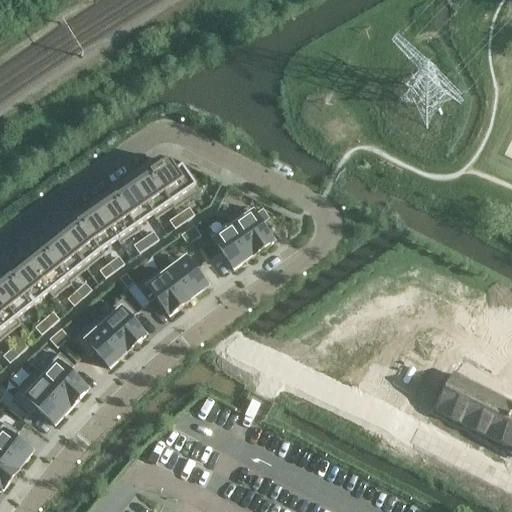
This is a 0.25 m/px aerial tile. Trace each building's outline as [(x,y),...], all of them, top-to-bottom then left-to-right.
[(170,163),(150,177),(174,210),(173,211),(174,213),(175,212),(200,195),(182,169),(177,173),(170,163)] [(174,210),(150,177),(133,189),(153,219),(152,219),(155,223),(156,223),(173,211),(174,210)] [(153,219),(133,189),(115,201),(136,231),(137,230),(152,219),(153,219)] [(136,231),(115,201),(97,213),(118,243),(117,244),(120,248),(121,247),(139,235),(139,234),(137,230),(136,231)] [(228,224),(232,230),(233,229),(253,259),(273,246),(249,210),(229,223),(228,224)] [(189,211),(179,217),(180,219),(185,225),(195,219),(190,212),(189,211)] [(263,212),(254,217),(261,227),(270,222),(263,212)] [(118,243),(97,213),(79,226),(101,255),(117,244),(118,243)] [(179,217),(169,224),(170,226),(175,232),(185,225),(180,219),(179,217)] [(101,255),(79,226),(77,227),(61,240),(87,272),(103,259),(104,258),(101,255)] [(201,239),(194,229),(188,234),(194,243),(201,239)] [(233,229),(232,230),(214,243),(222,255),(234,273),(253,259),(233,229)] [(194,243),(188,234),(181,238),(188,248),(194,243)] [(154,235),(144,242),(144,243),(149,250),(159,243),(154,236),(154,235)] [(87,272),(61,240),(44,253),(70,286),(70,285),(87,272)] [(144,242),(134,249),(134,250),(139,257),(149,250),(144,243),(144,242)] [(70,286),(44,253),(27,267),(50,296),(49,296),(53,302),(54,301),(71,288),(72,287),(70,285),(70,286)] [(119,260),(109,267),(110,268),(115,275),(125,268),(119,261),(119,260)] [(186,262),(168,275),(167,276),(188,305),(208,291),(195,274),(186,262)] [(50,296),(27,267),(10,281),(33,309),(49,296),(50,296)] [(109,267),(100,274),(100,275),(105,282),(115,275),(110,268),(109,267)] [(167,276),(168,275),(165,272),(164,272),(138,292),(149,306),(156,301),(169,319),(188,305),(167,276)] [(133,287),(126,277),(120,282),(127,291),(133,287)] [(17,322),(33,309),(10,281),(0,288),(0,302),(16,322),(17,322)] [(86,287),(77,294),(83,302),(92,294),(86,287)] [(128,293),(143,311),(149,306),(134,288),(128,293)] [(77,294),(68,302),(74,310),(83,302),(77,294)] [(123,301),(99,322),(99,323),(128,355),(145,339),(130,322),(136,317),(123,301)] [(21,327),(17,322),(16,322),(0,302),(0,336),(4,341),(20,328),(21,327)] [(53,315),(44,323),(51,330),(60,323),(53,315)] [(99,323),(99,322),(98,321),(97,321),(73,343),(86,358),(88,360),(95,354),(110,371),(128,355),(99,323)] [(44,323),(35,331),(42,338),(51,330),(44,323)] [(69,341),(61,332),(55,337),(64,346),(69,341)] [(64,346),(55,337),(49,343),(57,352),(64,346)] [(21,344),(12,352),(13,352),(19,359),(28,351),(22,344),(21,344)] [(12,352),(3,360),(4,360),(10,367),(19,359),(13,352),(12,352)] [(60,356),(39,379),(38,380),(71,411),(88,394),(68,376),(74,369),(60,356)] [(38,380),(39,379),(35,376),(34,376),(12,400),(30,417),(36,410),(55,428),(71,411),(38,380)] [(511,407),(453,377),(435,414),(511,453),(509,457),(511,458),(511,407)] [(204,398),(196,415),(195,415),(194,415),(194,416),(194,415),(193,415),(193,417),(195,417),(204,422),(213,402),(204,398)] [(213,426),(223,407),(213,402),(204,422),(213,426)] [(222,431),(232,412),(223,407),(213,426),(222,431)] [(231,436),(241,416),(232,412),(222,431),(231,436)] [(5,424),(0,430),(0,461),(18,475),(32,456),(14,442),(19,436),(5,424)] [(0,491),(3,494),(18,475),(0,461),(0,491)]
